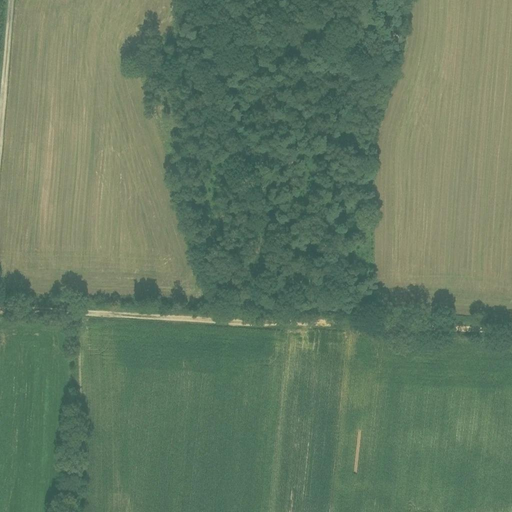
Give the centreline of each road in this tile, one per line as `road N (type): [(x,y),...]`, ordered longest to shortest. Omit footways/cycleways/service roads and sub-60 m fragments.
road 1 (track): [(511,331),(0,308)]
road 2 (track): [(10,0),(0,126)]
